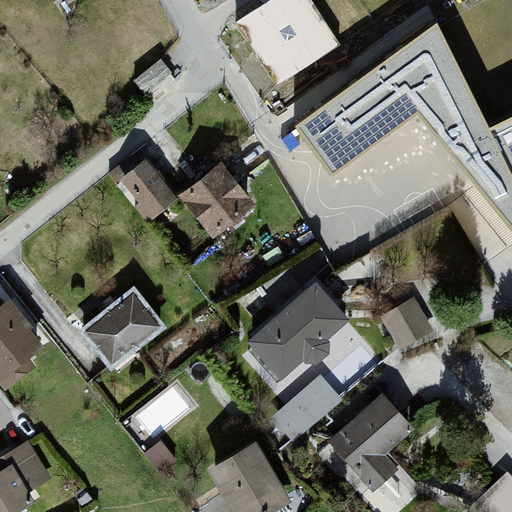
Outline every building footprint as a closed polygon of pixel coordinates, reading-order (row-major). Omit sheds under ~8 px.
[(301,0),(265,0),(230,24),(273,87),(333,47),(301,0)] [(433,14),(291,116),(327,168),(416,107),(511,219),(511,104),(483,119),(433,14)] [(155,62),(131,81),(142,95),(166,76),(155,62)] [(134,159),(107,181),(140,219),(167,197),(134,159)] [(243,204),(208,163),(167,197),(201,238),(243,204)] [(310,275),(242,334),(278,376),(346,316),(310,275)] [(132,285),(78,325),(105,362),(160,321),(132,285)] [(0,294),(0,386),(29,365),(18,351),(34,340),(0,294)] [(397,346),(429,331),(413,296),(381,311),(397,346)] [(323,367),(271,405),(291,433),(343,394),(323,367)] [(374,393),(320,443),(382,509),(409,484),(382,455),(408,430),(374,393)] [(0,511),(20,511),(31,506),(25,496),(50,480),(24,438),(0,453),(0,511)] [(243,441),(194,471),(219,511),(272,511),(282,506),(243,441)] [(511,511),(511,485),(499,472),(457,511),(511,511)]
